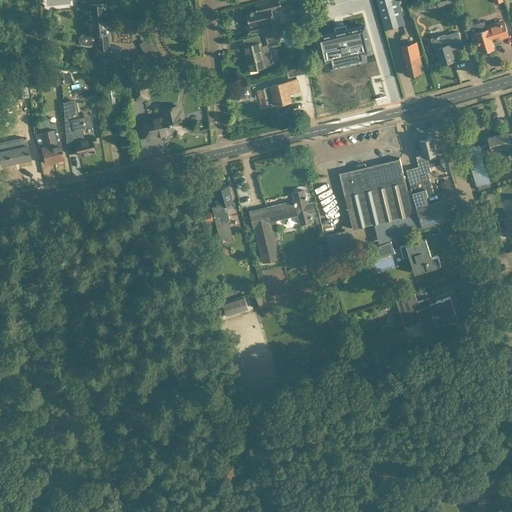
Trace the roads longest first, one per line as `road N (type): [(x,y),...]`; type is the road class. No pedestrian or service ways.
road 1 (track): [(123,511),(49,232)]
road 2 (tertiary): [(0,206),(226,153)]
road 3 (tertiary): [(226,153),(440,103)]
road 4 (unclassified): [(495,272),(440,103)]
road 5 (unclassified): [(226,153),(211,0)]
road 6 (track): [(88,385),(213,333)]
